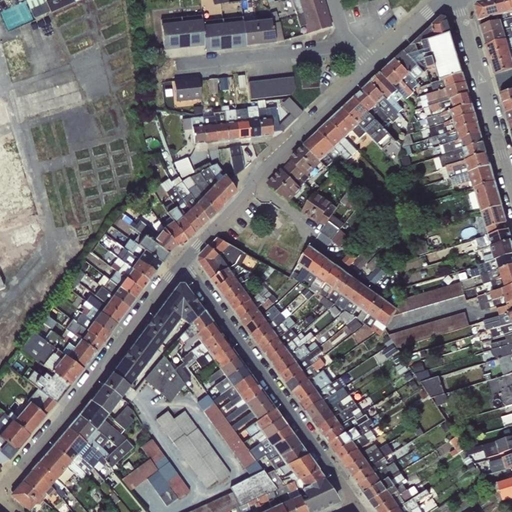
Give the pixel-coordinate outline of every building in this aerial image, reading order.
[(17,0),(19,2),(22,0),(25,0),(30,9),(49,0),(17,0)] [(51,13),(78,0),(49,0),(30,9),(34,18),(50,11),(51,13)] [(292,0),(297,15),(325,7),(322,0),(292,0)] [(495,0),(489,0),(484,1),(490,25),(502,21),(495,0)] [(505,0),(495,0),(502,21),(511,18),(505,0)] [(490,25),(484,1),(477,3),(474,7),(474,8),(480,27),(490,25)] [(1,12),(0,12),(0,13),(8,31),(32,20),(24,2),(1,12)] [(325,7),(297,15),(300,26),(307,24),(310,33),(330,27),(330,25),(329,25),(327,18),(328,18),(325,7)] [(201,15),(181,18),(184,46),(204,44),(202,22),(201,15)] [(242,17),(222,19),(226,48),(245,45),(243,23),(242,17)] [(412,45),(410,47),(416,53),(417,54),(420,57),(419,56),(418,52),(416,45),(452,35),(447,19),(442,17),(414,43),(412,45)] [(184,46),(181,18),(161,20),(164,48),(184,46)] [(490,25),(480,27),(483,37),(511,28),(511,18),(502,21),(490,25)] [(222,19),(202,22),(204,44),(205,50),(226,48),(222,19)] [(271,19),(256,21),(259,44),(276,42),(272,24),(271,22),(271,19)] [(256,21),(243,23),(245,45),(259,44),(256,21)] [(280,22),(272,24),(276,42),(284,40),(280,22)] [(511,28),(483,37),(486,47),(511,38),(511,28)] [(455,47),(452,35),(416,45),(418,52),(419,56),(420,57),(455,47)] [(511,38),(486,47),(492,66),(511,59),(511,38)] [(410,47),(405,52),(414,62),(416,60),(420,57),(417,54),(416,53),(410,47)] [(416,60),(414,62),(425,74),(427,72),(429,70),(437,68),(440,81),(463,74),(455,47),(420,57),(416,60)] [(405,52),(396,60),(416,82),(425,74),(414,62),(405,52)] [(511,59),(492,66),(497,83),(511,78),(511,59)] [(396,60),(389,67),(413,93),(416,91),(413,89),(418,84),(416,82),(396,60)] [(389,67),(381,74),(403,97),(406,100),(413,93),(389,67)] [(381,74),(371,83),(399,113),(403,109),(397,103),(403,97),(381,74)] [(463,74),(440,81),(431,84),(434,93),(466,84),(463,74)] [(244,75),(238,76),(239,89),(246,89),(244,75)] [(293,77),(286,78),(288,95),(290,95),(295,89),(293,77)] [(199,78),(174,81),(176,102),(201,99),(199,78)] [(217,78),(209,79),(211,94),(219,93),(217,78)] [(226,78),(219,78),(220,91),(228,90),(226,78)] [(286,78),(273,79),(275,97),(288,95),(286,78)] [(511,78),(497,83),(500,95),(511,91),(511,78)] [(273,79),(265,80),(267,98),(275,97),(273,79)] [(318,79),(301,80),(302,89),(319,87),(318,79)] [(265,80),(256,81),(258,99),(267,98),(265,80)] [(258,99),(256,81),(249,82),(251,99),(257,99),(258,99)] [(371,83),(363,91),(389,119),(393,123),(399,118),(401,120),(403,117),(399,113),(371,83)] [(466,84),(434,93),(421,97),(422,102),(421,102),(423,109),(424,108),(470,95),(466,84)] [(363,91),(355,98),(380,126),(389,119),(363,91)] [(511,91),(500,95),(503,104),(511,101),(511,91)] [(470,95),(424,108),(427,119),(473,105),(470,95)] [(291,114),(279,126),(279,131),(283,130),(298,116),(302,112),(298,107),(291,99),(289,97),(286,100),(282,104),(291,114)] [(355,98),(344,109),(366,133),(383,151),(394,141),(380,126),(355,98)] [(0,120),(8,118),(3,100),(0,100),(0,120)] [(258,110),(266,109),(265,100),(258,101),(257,101),(257,102),(258,105),(258,107),(258,110)] [(511,101),(503,104),(506,114),(511,112),(511,101)] [(473,105),(427,119),(429,129),(476,115),(473,105)] [(202,114),(202,110),(202,106),(193,107),(193,114),(202,114)] [(258,107),(246,108),(250,137),(261,136),(258,110),(258,107)] [(246,108),(235,110),(239,139),(250,137),(246,108)] [(266,109),(258,110),(261,136),(273,135),(273,132),(279,131),(276,108),(266,109)] [(213,109),(202,110),(202,114),(203,117),(206,142),(206,143),(217,141),(214,112),(213,109)] [(344,109),(330,122),(354,148),(362,140),(360,139),(366,133),(344,109)] [(235,110),(225,111),(228,140),(239,139),(235,110)] [(221,111),(214,112),(217,141),(228,140),(225,111),(221,111)] [(476,115),(429,129),(432,139),(438,137),(478,125),(476,115)] [(203,117),(191,118),(193,129),(194,144),(206,142),(203,117)] [(193,129),(191,118),(182,119),(183,130),(193,129)] [(330,122),(319,132),(341,156),(346,162),(357,151),(354,148),(330,122)] [(478,125),(438,137),(441,146),(443,146),(481,134),(478,125)] [(319,132),(304,146),(325,166),(327,168),(341,156),(319,132)] [(443,146),(441,146),(440,147),(443,156),(446,155),(484,144),(481,134),(443,146)] [(407,136),(404,148),(410,146),(413,145),(410,135),(407,136)] [(446,155),(443,156),(440,157),(444,168),(487,155),(484,144),(446,155)] [(240,146),(229,148),(233,177),(244,169),(240,146)] [(292,161),(287,166),(305,183),(310,179),(311,180),(325,166),(304,146),(304,147),(291,160),(292,161)] [(410,146),(404,148),(405,156),(412,155),(410,146)] [(487,155),(444,168),(441,169),(445,181),(450,179),(491,167),(487,155)] [(187,158),(174,163),(177,171),(179,170),(182,177),(193,173),(187,158)] [(208,167),(208,168),(229,199),(236,192),(228,179),(216,163),(208,167)] [(305,183),(287,166),(282,171),(281,170),(280,170),(281,171),(276,176),(268,184),(281,197),(282,196),(288,202),(301,189),(300,188),(305,183)] [(415,166),(405,168),(407,178),(418,175),(415,166)] [(491,167),(450,179),(452,187),(471,181),(473,189),(474,189),(495,182),(491,167)] [(208,168),(199,172),(222,206),(229,199),(208,168)] [(199,172),(189,177),(215,213),(222,206),(199,172)] [(178,177),(171,182),(201,228),(208,221),(181,182),(178,177)] [(189,177),(181,182),(208,221),(215,213),(189,177)] [(416,177),(408,179),(410,189),(419,186),(416,177)] [(201,228),(171,182),(168,179),(160,185),(169,197),(172,202),(194,235),(201,228)] [(495,182),(474,189),(482,213),(502,206),(495,182)] [(348,192),(341,202),(354,212),(361,203),(348,192)] [(325,226),(328,222),(332,216),(337,208),(316,193),(303,212),(312,219),(312,218),(318,222),(317,222),(319,223),(319,222),(324,226),(325,226)] [(194,235),(172,202),(163,208),(170,217),(187,242),(194,235)] [(388,206),(381,213),(386,218),(393,212),(388,206)] [(502,206),(482,213),(485,223),(488,235),(489,237),(509,230),(502,206)] [(328,222),(340,231),(345,224),(332,216),(328,222)] [(187,242),(170,217),(165,221),(166,223),(162,226),(163,229),(176,246),(179,243),(181,246),(187,242)] [(176,246),(163,229),(157,234),(139,220),(135,224),(132,222),(129,225),(139,233),(168,254),(176,246)] [(328,222),(325,226),(320,233),(332,241),(340,231),(328,222)] [(485,223),(477,225),(481,237),(488,235),(485,223)] [(511,239),(509,230),(489,237),(477,240),(480,251),(482,250),(511,241),(511,239)] [(340,231),(332,241),(340,248),(349,238),(340,231)] [(139,233),(132,242),(161,263),(168,254),(139,233)] [(352,236),(342,248),(348,253),(358,241),(352,236)] [(236,264),(243,253),(218,238),(199,257),(199,263),(212,281),(233,266),(236,264)] [(130,240),(123,249),(155,272),(161,263),(132,242),(130,240)] [(426,241),(416,244),(420,255),(429,252),(426,241)] [(511,241),(482,250),(485,264),(511,255),(511,241)] [(304,281),(320,256),(310,248),(298,265),(304,269),(300,275),(294,272),(291,277),(302,284),(304,281)] [(369,248),(353,264),(360,270),(376,254),(369,248)] [(155,272),(123,249),(117,257),(118,258),(149,281),(155,272)] [(350,251),(342,261),(349,267),(357,257),(350,251)] [(403,252),(395,254),(397,261),(405,259),(403,252)] [(243,253),(236,264),(241,267),(248,255),(243,253)] [(511,255),(485,264),(478,266),(479,269),(469,272),(471,278),(511,266),(511,255)] [(320,256),(304,281),(309,284),(307,287),(310,289),(328,261),(320,256)] [(377,256),(367,267),(372,272),(383,261),(377,256)] [(149,281),(118,258),(110,267),(116,271),(142,290),(149,281)] [(328,261),(310,289),(318,294),(336,267),(328,261)] [(233,266),(212,281),(218,289),(235,277),(240,274),(233,266)] [(511,266),(471,278),(461,282),(464,291),(475,288),(511,276),(511,266)] [(336,267),(318,294),(325,298),(327,300),(344,273),(336,267)] [(378,267),(367,279),(375,285),(381,278),(384,274),(378,267)] [(270,268),(260,279),(265,282),(275,271),(270,268)] [(78,270),(72,279),(78,283),(84,275),(78,270)] [(116,271),(109,280),(135,300),(142,290),(116,271)] [(235,277),(218,289),(223,297),(249,280),(255,276),(250,273),(237,280),(235,277)] [(344,273),(327,300),(335,305),(353,279),(344,273)] [(102,289),(109,280),(103,276),(97,285),(100,287),(102,289)] [(511,276),(475,288),(478,297),(511,287),(511,276)] [(78,283),(72,279),(66,286),(66,287),(72,291),(78,283)] [(353,279),(335,305),(337,306),(344,311),(361,285),(353,279)] [(109,280),(102,289),(129,308),(135,300),(109,280)] [(249,280),(223,297),(229,305),(246,293),(255,286),(252,283),(251,283),(249,280)] [(397,312),(395,315),(465,295),(461,282),(399,301),(399,305),(398,310),(397,312)] [(178,283),(153,317),(171,330),(179,319),(178,283)] [(183,283),(178,283),(179,319),(180,318),(191,326),(204,311),(183,283)] [(252,300),(235,313),(240,321),(257,308),(262,304),(272,296),(262,285),(254,298),(252,300)] [(361,285),(344,311),(346,312),(351,315),(352,316),(358,308),(369,291),(361,285)] [(102,289),(100,287),(94,296),(106,304),(122,317),(128,309),(129,308),(102,289)] [(499,317),(511,312),(511,287),(478,297),(482,312),(496,307),(498,312),(499,317)] [(307,289),(301,294),(302,295),(308,301),(313,295),(307,289)] [(363,311),(357,319),(360,321),(363,323),(368,314),(379,298),(369,291),(358,308),(363,311)] [(246,293),(229,305),(235,313),(252,300),(246,293)] [(90,295),(86,301),(116,325),(122,317),(106,304),(104,306),(90,295)] [(272,296),(262,304),(267,310),(278,300),(274,295),(272,296)] [(327,300),(325,298),(320,302),(321,304),(328,311),(335,305),(327,300)] [(372,317),(366,325),(372,328),(388,304),(379,298),(368,314),(372,317)] [(116,325),(86,301),(80,310),(82,311),(81,313),(109,334),(116,325)] [(388,304),(372,328),(381,334),(382,335),(397,311),(388,304)] [(262,315),(246,328),(252,336),(280,313),(275,307),(262,315)] [(257,308),(240,321),(246,328),(262,315),(257,308)] [(204,311),(191,326),(180,339),(183,344),(212,322),(204,311)] [(351,315),(346,312),(340,317),(347,325),(356,318),(352,316),(351,315)] [(511,312),(499,317),(497,317),(498,322),(485,326),(486,331),(490,330),(511,323),(511,312)] [(81,313),(74,321),(103,343),(109,334),(81,313)] [(280,313),(252,336),(258,344),(286,320),(280,313)] [(465,313),(390,335),(394,343),(397,347),(469,326),(465,313)] [(45,316),(41,322),(51,329),(56,323),(45,316)] [(90,401),(107,414),(121,397),(125,392),(129,387),(142,369),(155,351),(163,341),(171,330),(153,317),(111,374),(107,379),(103,384),(90,401)] [(286,320),(258,344),(263,352),(290,329),(295,324),(290,317),(286,320)] [(356,318),(347,325),(346,326),(353,334),(362,326),(361,325),(363,323),(360,321),(357,319),(356,318)] [(73,320),(66,330),(96,352),(103,343),(74,321),(73,320)] [(212,322),(183,344),(186,348),(185,349),(187,352),(191,349),(189,346),(197,341),(200,345),(218,331),(212,322)] [(511,323),(490,330),(493,340),(505,336),(511,334),(511,323)] [(290,329),(263,352),(269,361),(302,334),(301,333),(298,337),(290,329)] [(50,330),(43,340),(83,370),(90,361),(61,338),(50,330)] [(66,330),(61,338),(90,361),(96,352),(66,330)] [(218,331),(200,345),(180,358),(183,363),(186,366),(187,368),(196,361),(224,340),(218,331)] [(83,370),(43,340),(33,332),(20,350),(47,370),(70,387),(83,370)] [(302,334),(269,361),(275,369),(304,345),(315,337),(311,333),(305,337),(302,334)] [(511,334),(505,336),(506,341),(491,345),(493,351),(511,344),(511,334)] [(394,343),(390,335),(383,340),(388,347),(394,343)] [(224,340),(196,361),(202,369),(231,348),(224,340)] [(304,345),(275,369),(281,377),(318,347),(315,343),(307,350),(304,345)] [(511,344),(493,351),(491,351),(492,354),(493,355),(494,357),(496,358),(499,359),(511,355),(511,344)] [(382,352),(387,359),(398,352),(393,345),(382,352)] [(318,347),(281,377),(287,385),(314,364),(311,361),(323,353),(318,347)] [(231,348),(202,369),(205,374),(217,366),(219,370),(237,357),(231,348)] [(511,355),(499,359),(504,376),(511,374),(511,355)] [(182,381),(173,370),(164,357),(144,380),(170,402),(185,385),(184,384),(182,381)] [(237,357),(219,370),(208,378),(209,380),(207,382),(209,385),(222,375),(225,379),(243,366),(237,357)] [(314,364),(287,385),(293,393),(321,374),(319,371),(325,365),(321,359),(314,364)] [(183,363),(173,370),(182,381),(184,384),(190,379),(182,368),(186,366),(183,363)] [(402,363),(396,368),(401,375),(407,370),(402,363)] [(415,374),(425,371),(422,363),(413,366),(415,374)] [(243,366),(225,379),(215,386),(221,395),(249,374),(243,366)] [(63,395),(40,377),(32,371),(29,368),(21,377),(38,389),(56,403),(63,395)] [(47,370),(40,377),(63,395),(70,387),(47,370)] [(425,371),(415,374),(420,382),(430,378),(428,370),(425,371)] [(321,374),(293,393),(301,404),(332,384),(324,372),(321,374)] [(213,403),(204,411),(203,412),(207,417),(218,409),(216,406),(227,397),(230,401),(255,383),(249,374),(221,395),(212,401),(213,403)] [(511,374),(504,376),(503,377),(504,382),(499,383),(503,396),(501,397),(505,408),(511,405),(511,374)] [(439,377),(421,383),(431,399),(445,395),(439,377)] [(332,384),(301,404),(307,413),(344,388),(346,387),(341,378),(332,384)] [(255,383),(230,401),(223,407),(226,411),(235,405),(238,409),(262,392),(255,383)] [(344,388),(307,413),(312,421),(349,396),(344,388)] [(11,412),(7,416),(29,436),(56,403),(38,389),(27,401),(29,403),(17,417),(11,412)] [(238,409),(225,418),(226,420),(228,423),(247,410),(250,413),(268,400),(262,392),(238,409)] [(213,403),(212,401),(207,395),(197,403),(204,411),(213,403)] [(446,395),(435,399),(438,407),(449,403),(446,395)] [(349,396),(312,421),(318,429),(356,405),(350,396),(349,396)] [(250,413),(231,427),(235,432),(254,417),(256,421),(254,423),(274,409),(268,400),(250,413)] [(90,401),(78,415),(101,434),(109,440),(117,447),(112,452),(109,455),(104,459),(106,462),(107,463),(114,471),(114,472),(119,468),(115,464),(133,447),(126,439),(104,420),(107,414),(90,401)] [(356,405),(318,429),(324,437),(355,417),(361,413),(356,405)] [(126,406),(113,420),(125,430),(133,420),(129,417),(133,412),(126,406)] [(218,409),(207,417),(211,423),(222,415),(218,409)] [(274,409),(254,423),(245,430),(250,438),(280,417),(274,409)] [(406,410),(401,413),(406,421),(411,417),(406,410)] [(29,436),(7,416),(1,411),(0,411),(0,437),(6,442),(16,451),(29,436)] [(167,411),(156,420),(206,488),(217,480),(219,482),(230,474),(184,412),(173,419),(169,413),(167,411)] [(355,417),(324,437),(330,445),(369,420),(366,415),(364,417),(361,413),(355,417)] [(78,415),(68,428),(98,452),(104,459),(109,455),(102,448),(109,440),(101,434),(78,415)] [(222,415),(211,423),(215,428),(226,420),(225,418),(222,415)] [(280,417),(250,438),(254,443),(258,440),(260,443),(286,425),(280,417)] [(226,420),(215,428),(220,434),(231,426),(228,423),(226,420)] [(369,420),(330,445),(336,453),(371,431),(370,430),(369,428),(374,424),(371,420),(369,420)] [(286,425),(260,443),(249,451),(251,454),(255,460),(256,461),(265,455),(268,461),(300,445),(286,425)] [(231,426),(220,434),(224,440),(235,432),(231,427),(231,426)] [(68,428),(59,438),(92,468),(93,467),(98,461),(103,466),(106,462),(104,459),(98,452),(68,428)] [(456,437),(459,442),(466,439),(461,430),(454,432),(456,437)] [(371,431),(336,453),(342,461),(359,450),(377,439),(371,431)] [(235,432),(224,440),(228,445),(238,438),(237,436),(235,432)] [(459,442),(456,437),(450,441),(455,450),(450,453),(453,457),(464,450),(459,442)] [(511,437),(466,451),(469,456),(485,451),(487,459),(511,451),(511,437)] [(59,438),(53,445),(86,475),(92,468),(59,438)] [(238,438),(228,445),(232,451),(243,443),(238,438)] [(145,453),(156,445),(152,439),(141,447),(140,447),(145,453)] [(6,442),(0,449),(0,452),(8,460),(9,459),(16,452),(15,452),(16,451),(6,442)] [(243,443),(232,451),(236,457),(247,449),(243,443)] [(378,449),(347,469),(353,478),(385,459),(384,457),(393,452),(387,443),(379,450),(378,449)] [(359,450),(342,461),(347,469),(378,449),(375,444),(362,453),(359,450)] [(53,445),(37,463),(56,479),(67,466),(74,472),(83,480),(86,476),(86,475),(53,445)] [(156,445),(145,453),(149,459),(160,451),(156,445)] [(273,470),(278,477),(282,473),(307,454),(300,445),(268,461),(272,465),(275,469),(273,470)] [(247,449),(236,457),(240,463),(251,454),(249,451),(247,449)] [(160,451),(149,459),(153,464),(164,456),(160,451)] [(0,452),(0,471),(0,463),(8,460),(0,452)] [(251,454),(240,463),(244,468),(255,460),(251,454)] [(307,454),(282,473),(284,475),(289,472),(291,473),(292,473),(313,463),(307,454)] [(164,456),(153,464),(158,471),(169,463),(164,456)] [(511,456),(489,463),(492,474),(511,468),(511,456)] [(149,459),(132,471),(141,483),(147,479),(158,471),(153,464),(149,459)] [(385,459),(353,478),(359,486),(396,462),(394,459),(388,463),(385,459)] [(255,460),(244,468),(250,477),(262,470),(256,461),(255,460)] [(98,471),(103,466),(98,461),(93,467),(98,471)] [(396,462),(359,486),(365,494),(400,471),(401,470),(396,462)] [(37,463),(31,471),(55,492),(57,495),(60,499),(65,493),(61,490),(64,486),(62,485),(56,479),(37,463)] [(169,463),(158,471),(161,476),(165,482),(177,473),(169,463)] [(290,479),(282,482),(284,485),(285,484),(293,481),(318,470),(313,463),(292,473),(291,473),(288,475),(290,479)] [(67,466),(56,479),(62,485),(74,472),(67,466)] [(262,470),(250,477),(230,487),(232,492),(239,505),(239,506),(247,502),(256,498),(265,494),(275,489),(276,489),(272,482),(266,474),(262,470)] [(273,470),(266,474),(272,482),(276,489),(276,488),(284,485),(282,482),(279,478),(278,477),(273,470)] [(318,470),(293,481),(297,490),(324,478),(322,476),(318,470)] [(31,471),(22,481),(44,499),(46,495),(50,498),(53,494),(55,496),(57,495),(55,492),(31,471)] [(132,471),(126,476),(133,484),(135,487),(141,483),(132,471)] [(158,471),(147,479),(150,484),(161,476),(158,471)] [(400,471),(365,494),(371,502),(405,478),(400,471)] [(177,473),(165,482),(169,487),(181,479),(177,473)] [(133,484),(126,476),(121,479),(130,491),(135,487),(133,484)] [(161,476),(150,484),(154,490),(165,482),(161,476)] [(324,478),(297,490),(306,511),(312,511),(336,501),(337,498),(324,478)] [(405,478),(371,502),(376,510),(407,490),(404,486),(408,483),(405,479),(405,478)] [(511,478),(489,485),(500,504),(508,501),(511,500),(511,478)] [(181,479),(169,487),(178,499),(181,497),(190,491),(181,479)] [(44,499),(22,481),(13,492),(12,493),(12,497),(13,497),(13,498),(28,511),(34,504),(39,504),(42,500),(44,499)] [(289,492),(287,493),(289,498),(280,502),(281,503),(280,503),(284,511),(306,511),(297,490),(293,481),(285,484),(289,492)] [(165,482),(154,490),(158,495),(164,491),(169,487),(165,482)] [(276,489),(275,489),(278,497),(287,493),(289,492),(285,484),(284,485),(276,488),(276,489)] [(169,487),(164,491),(172,503),(178,499),(169,487)] [(407,490),(376,510),(377,511),(391,511),(404,503),(418,493),(414,487),(408,491),(407,490)] [(275,489),(265,494),(268,501),(271,508),(272,511),(284,511),(280,503),(276,505),(273,499),(278,497),(275,489)] [(489,489),(485,492),(491,503),(496,501),(489,489)] [(404,503),(391,511),(411,511),(419,508),(420,507),(417,503),(430,495),(427,490),(405,504),(404,503)] [(164,491),(158,495),(166,507),(172,503),(164,491)] [(232,492),(226,495),(233,509),(238,506),(239,506),(239,505),(232,492)] [(265,494),(256,498),(258,502),(262,511),(272,511),(271,508),(266,510),(263,503),(268,501),(265,494)] [(226,495),(220,498),(226,511),(228,511),(233,509),(226,495)] [(220,498),(213,501),(218,511),(225,511),(226,511),(220,498)] [(256,498),(247,502),(249,507),(254,505),(257,511),(262,511),(258,502),(256,498)] [(218,511),(213,501),(207,504),(210,511),(218,511)] [(508,501),(500,504),(502,507),(504,507),(504,510),(510,508),(508,501)] [(239,506),(238,506),(240,511),(247,511),(250,510),(249,507),(247,502),(239,506)]
